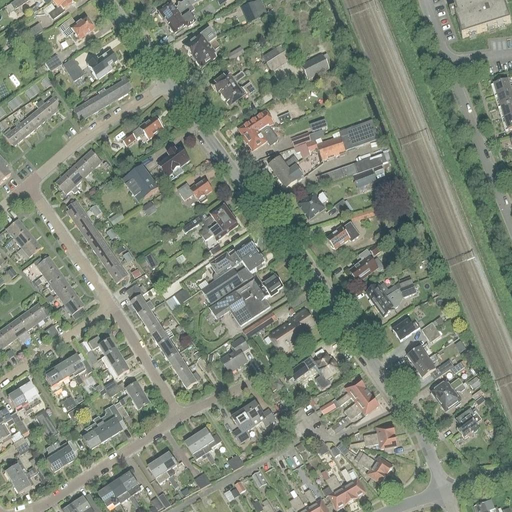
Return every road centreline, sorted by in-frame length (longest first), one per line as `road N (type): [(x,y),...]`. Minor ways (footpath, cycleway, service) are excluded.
road 1 (residential): [(444,491),(402,408),(167,83)]
road 2 (residential): [(29,511),(179,418)]
road 3 (residential): [(511,226),(446,62)]
road 4 (residential): [(27,185),(167,83)]
road 5 (residential): [(112,308),(27,185)]
road 6 (residential): [(0,383),(112,308)]
road 7 (residential): [(179,418),(112,308)]
